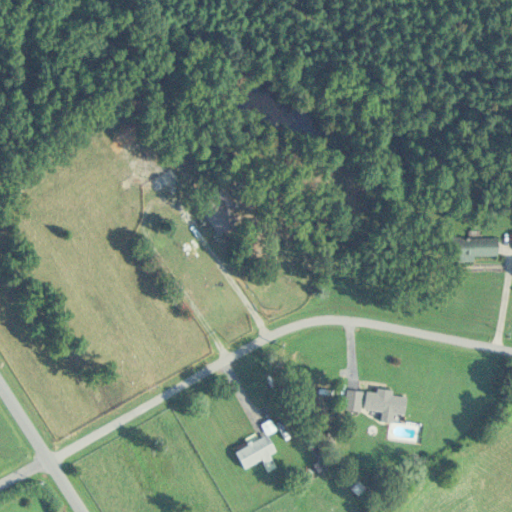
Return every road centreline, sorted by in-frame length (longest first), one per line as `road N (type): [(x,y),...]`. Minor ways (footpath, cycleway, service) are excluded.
road 1 (residential): [(511,348),(356,319),(292,326),(50,457)]
road 2 (residential): [(84,511),(0,378)]
